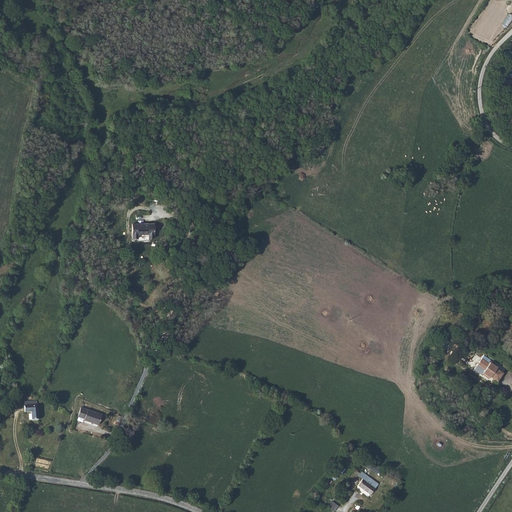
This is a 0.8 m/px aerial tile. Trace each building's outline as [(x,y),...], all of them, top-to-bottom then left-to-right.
[(507,27),(511,19),(511,15),(509,13),(501,23),(507,27)] [(152,238),(151,224),(130,225),(130,239),(135,239),(135,235),(146,235),(146,239),(152,238)] [(487,364),(481,359),(476,366),(482,371),(480,373),(487,379),(488,378),(497,384),(504,375),(495,369),(495,368),(489,362),(487,364)] [(38,419),(35,404),(23,405),(24,412),(29,411),(30,419),(38,419)] [(101,416),(81,408),(77,418),(83,420),(83,421),(97,426),(101,416)] [(370,462),(367,466),(377,473),(380,469),(370,462)] [(362,478),(374,487),(376,484),(364,475),(362,478)] [(370,493),(374,487),(362,478),(357,484),(370,493)] [(334,509),(338,505),(333,501),(329,504),(334,509)]
